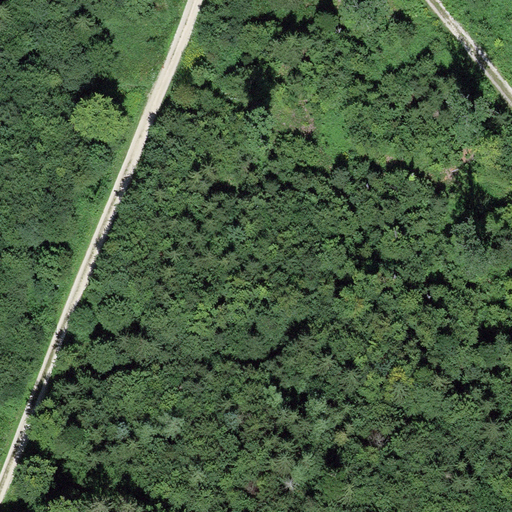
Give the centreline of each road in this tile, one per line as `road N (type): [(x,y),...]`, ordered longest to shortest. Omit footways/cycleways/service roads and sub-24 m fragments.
road 1 (track): [(0,495),(194,0)]
road 2 (track): [(432,0),(511,100)]
